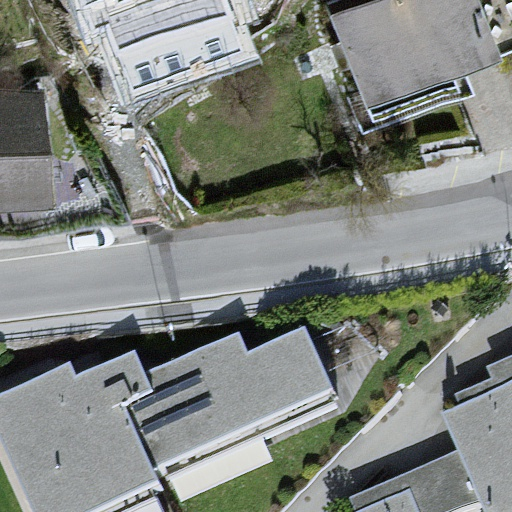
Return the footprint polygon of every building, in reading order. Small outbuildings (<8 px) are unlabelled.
[(351,0),(328,8),(368,126),(472,91),(461,58),(499,45),(484,0),(351,0)] [(52,83),(0,85),(0,198),(58,196),(52,83)] [(80,379),(0,418),(0,443),(39,511),(152,511),(175,502),(171,484),(347,409),(319,347),(262,373),(253,350),(152,392),(146,369),(89,394),(80,379)] [(468,402),(473,413),(511,395),(511,381),(503,386),(468,402)] [(511,511),(511,395),(473,413),(443,427),(459,461),(482,511),(511,511)] [(356,511),(394,511),(418,500),(423,511),(482,511),(459,461),(356,511)] [(394,511),(423,511),(418,500),(394,511)]
